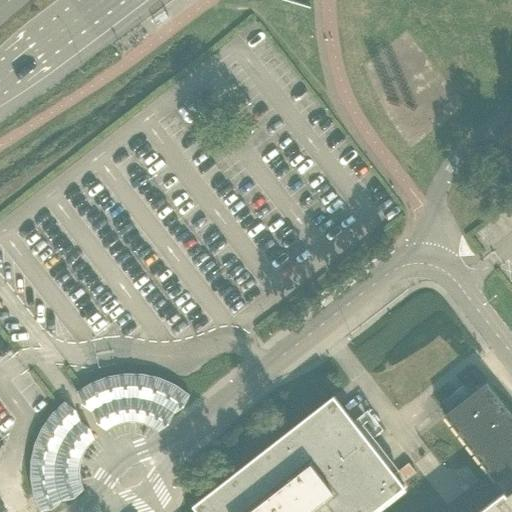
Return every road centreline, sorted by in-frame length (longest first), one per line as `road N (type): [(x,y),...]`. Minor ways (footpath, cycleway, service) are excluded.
road 1 (unclassified): [(166,452),(388,273),(425,264)]
road 2 (secondary): [(0,89),(114,0)]
road 3 (unclassified): [(511,357),(444,272),(425,264)]
